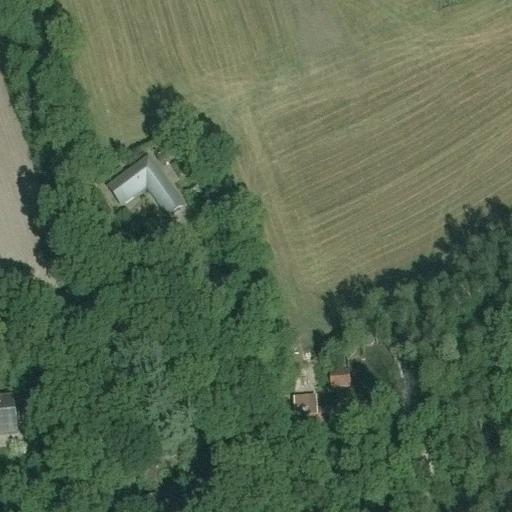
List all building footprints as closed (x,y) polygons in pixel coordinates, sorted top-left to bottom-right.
[(182,208),(159,172),(149,158),(107,189),(121,209),(149,189),(167,217),(182,208)] [(214,282),(212,312),(229,313),(230,284),(233,284),(233,272),(213,271),(212,282),(214,282)] [(350,378),(330,379),(331,392),(351,391),(350,378)] [(0,438),(18,437),(14,400),(0,401),(0,438)] [(21,402),(24,427),(37,426),(35,401),(21,402)] [(316,401),(295,402),(297,428),(339,427),(338,411),(317,412),(316,401)] [(229,478),(243,470),(230,449),(217,456),(229,478)] [(146,504),(150,511),(189,511),(177,490),(169,494),(173,502),(166,505),(161,495),(146,504)]
